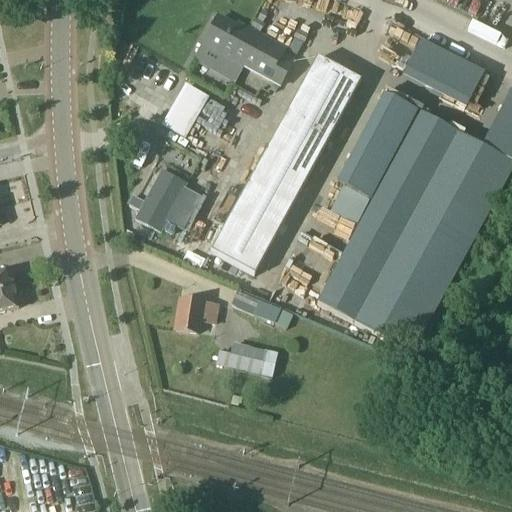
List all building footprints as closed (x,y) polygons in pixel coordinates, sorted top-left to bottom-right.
[(281,57),(285,51),(238,25),(236,28),(218,19),(201,51),(241,72),(243,68),(273,85),(279,88),(293,64),(281,57)] [(317,60),(211,254),(254,278),(360,84),(317,60)] [(463,71),(412,62),(407,88),(458,98),(463,71)] [(279,88),(273,85),(269,92),(275,95),(279,88)] [(201,110),(207,99),(186,87),(180,98),(201,110)] [(456,136),(353,326),(404,354),(507,164),(511,155),(511,91),(504,87),(472,145),(456,136)] [(384,98),(337,187),(368,204),(415,114),(384,98)] [(420,117),(317,306),(353,326),(456,136),(420,117)] [(135,222),(160,235),(162,232),(171,237),(176,228),(167,223),(183,193),(159,180),(135,222)] [(18,184),(0,188),(0,195),(1,201),(21,196),(18,184)] [(0,295),(15,293),(10,272),(0,274),(0,295)] [(0,313),(5,313),(18,310),(15,293),(0,295),(0,313)] [(236,294),(230,308),(254,317),(287,331),(293,319),(281,312),(236,294)] [(180,303),(175,332),(198,336),(200,324),(214,326),(217,309),(180,303)] [(219,355),(215,368),(272,381),(278,356),(233,345),(230,357),(219,355)]
